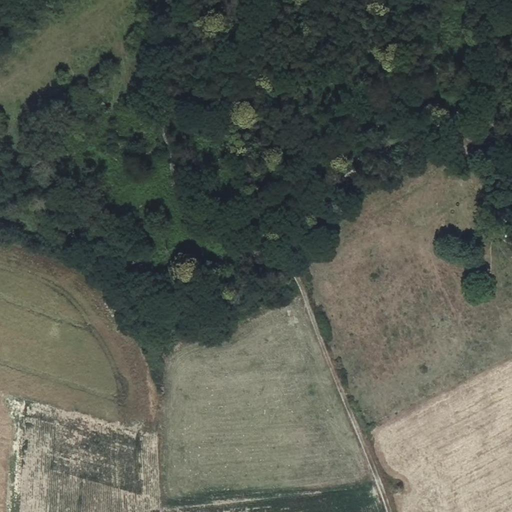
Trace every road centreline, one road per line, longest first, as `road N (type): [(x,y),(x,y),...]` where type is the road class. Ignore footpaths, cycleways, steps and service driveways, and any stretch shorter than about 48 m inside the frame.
road 1 (track): [(387,511),(269,257),(239,248),(205,213),(170,140),(155,69),(161,0)]
road 2 (track): [(476,0),(462,81),(453,92),(463,109),(449,128),(407,136),(400,149),(326,182),(269,257)]
